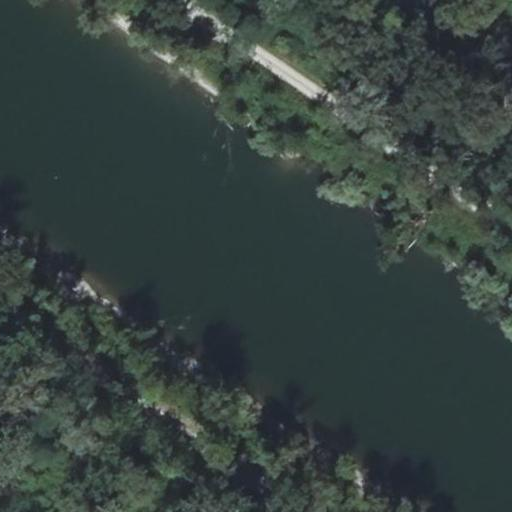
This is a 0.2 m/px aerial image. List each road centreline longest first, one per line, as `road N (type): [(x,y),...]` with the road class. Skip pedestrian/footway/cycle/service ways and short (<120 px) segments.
road 1 (track): [(511,228),(182,0)]
road 2 (track): [(0,304),(302,511)]
